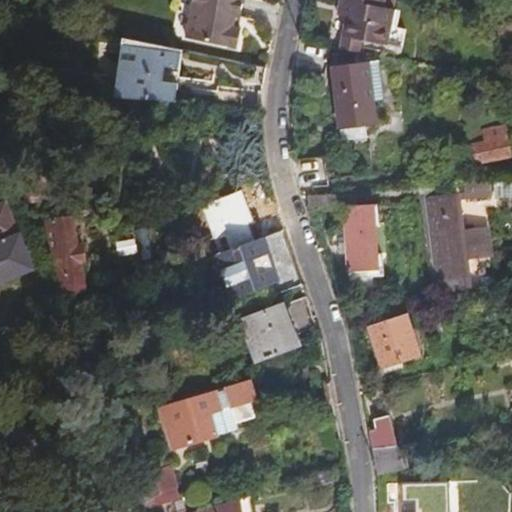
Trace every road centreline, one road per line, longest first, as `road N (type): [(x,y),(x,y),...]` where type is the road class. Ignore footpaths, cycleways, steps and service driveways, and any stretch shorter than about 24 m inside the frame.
road 1 (residential): [(365,511),(365,469),(336,340),(283,177),(279,86),(295,0)]
road 2 (residential): [(0,437),(52,459),(102,511)]
